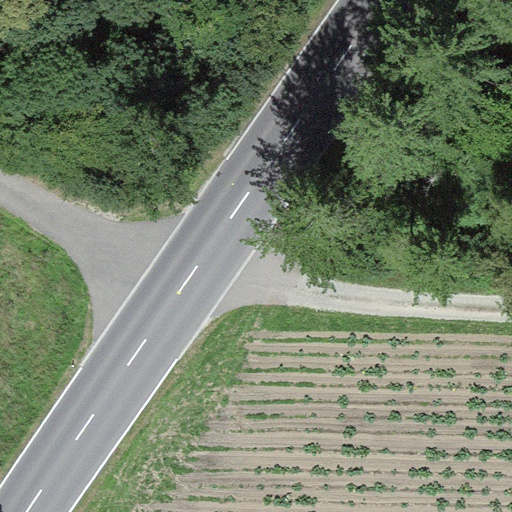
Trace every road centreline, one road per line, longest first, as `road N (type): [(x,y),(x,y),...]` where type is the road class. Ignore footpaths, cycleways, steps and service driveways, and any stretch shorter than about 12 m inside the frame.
road 1 (tertiary): [(387,0),(34,511)]
road 2 (track): [(0,188),(29,207),(266,288),(370,306),(511,309)]
